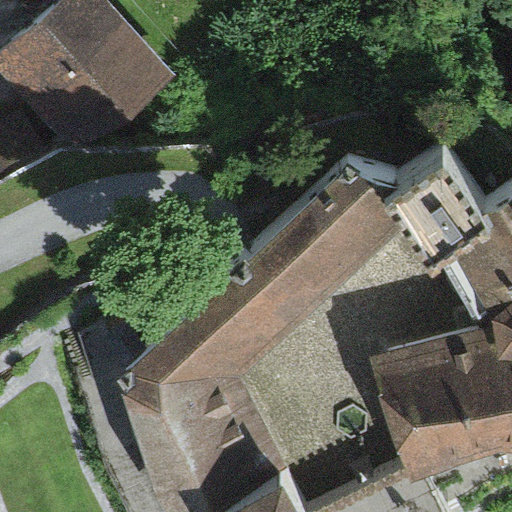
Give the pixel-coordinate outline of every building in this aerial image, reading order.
[(175,54),(125,0),(35,0),(22,13),(0,32),(0,58),(30,90),(64,128),(78,143),(175,54)] [(0,168),(64,128),(30,90),(0,110),(0,168)] [(447,124),(387,168),(412,203),(435,236),(454,223),(497,192),(489,180),(447,124)] [(244,359),(412,203),(387,168),(361,136),(137,342),(124,350),(128,362),(134,383),(159,463),(186,511),(308,511),(324,503),(321,497),(289,437),(285,439),(244,359)] [(511,163),(489,180),(497,192),(454,223),(497,306),(497,312),(377,341),(412,452),(415,459),(502,423),(511,424),(511,163)]
